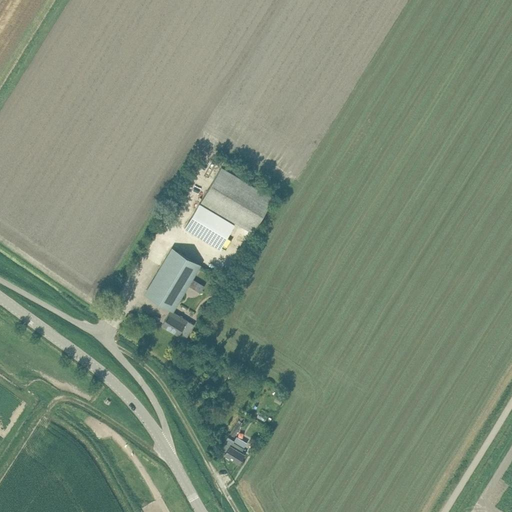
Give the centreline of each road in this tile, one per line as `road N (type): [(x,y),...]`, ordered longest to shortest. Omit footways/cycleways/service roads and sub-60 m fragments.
road 1 (tertiary): [(200,511),(131,400),(0,298)]
road 2 (track): [(109,347),(163,385),(236,511)]
road 3 (track): [(47,407),(72,399),(168,455)]
road 4 (unclassified): [(444,511),(511,402)]
